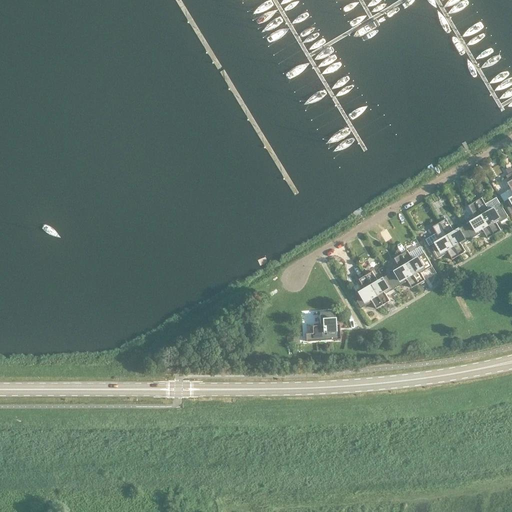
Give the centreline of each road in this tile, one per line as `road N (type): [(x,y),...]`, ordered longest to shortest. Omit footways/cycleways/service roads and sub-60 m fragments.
road 1 (secondary): [(0,387),(359,384),(511,360)]
road 2 (unclassified): [(511,136),(316,252),(293,279)]
